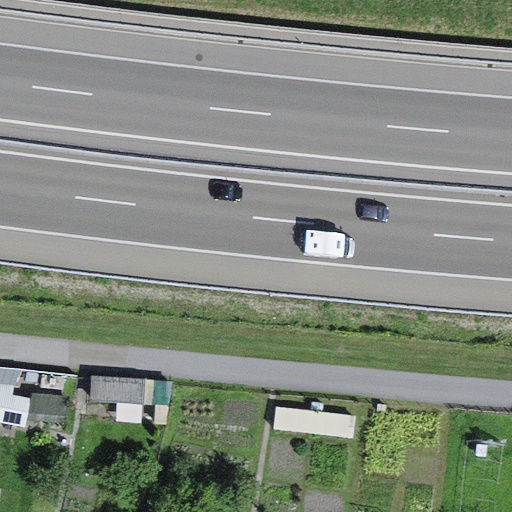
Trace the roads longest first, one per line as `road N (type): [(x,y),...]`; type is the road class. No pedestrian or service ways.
road 1 (motorway): [(0,184),(511,240)]
road 2 (motorway): [(511,129),(0,75)]
